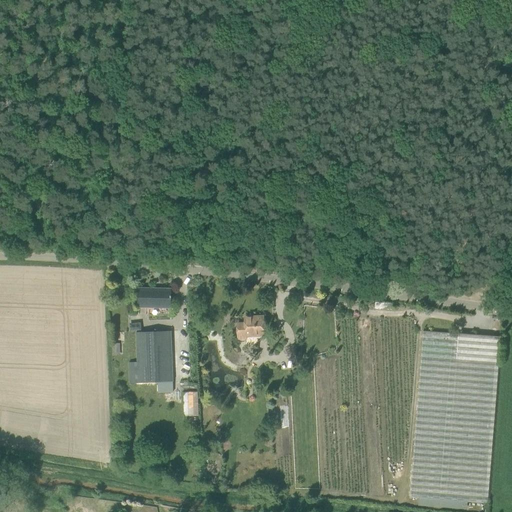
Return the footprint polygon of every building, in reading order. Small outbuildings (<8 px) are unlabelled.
[(139,307),(147,307),(146,315),(170,316),(170,297),(171,297),(171,295),(170,295),(171,289),(160,289),(139,289),(139,307)] [(264,335),(263,316),(245,317),(245,323),(238,324),(238,339),(246,338),(246,336),(264,335)] [(173,393),(173,381),(171,331),(136,332),(137,362),(129,363),(129,383),(158,382),(159,394),(167,393),(173,393)] [(500,337),(423,332),(412,497),(419,497),(418,506),(475,510),(476,501),(490,502),(500,337)] [(112,356),(120,355),(120,343),(112,343),(112,356)] [(199,416),(198,392),(183,393),(184,417),(188,416),(196,416),(199,416)]
